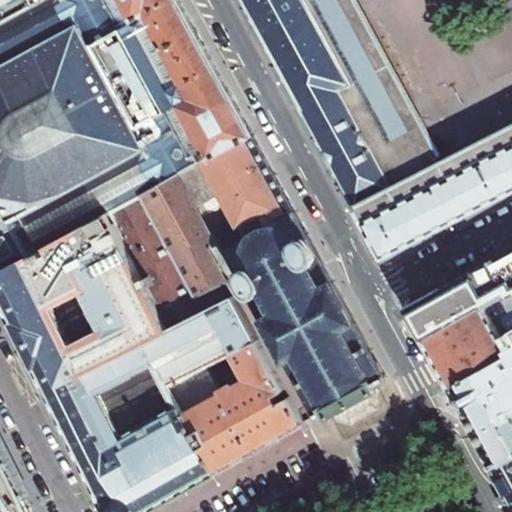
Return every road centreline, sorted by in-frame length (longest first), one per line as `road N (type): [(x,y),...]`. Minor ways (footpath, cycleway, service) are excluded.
road 1 (residential): [(217,0),(377,296)]
road 2 (residential): [(447,430),(283,511)]
road 3 (residential): [(76,511),(0,366)]
road 4 (residential): [(377,296),(511,225)]
road 5 (residential): [(377,296),(447,430)]
